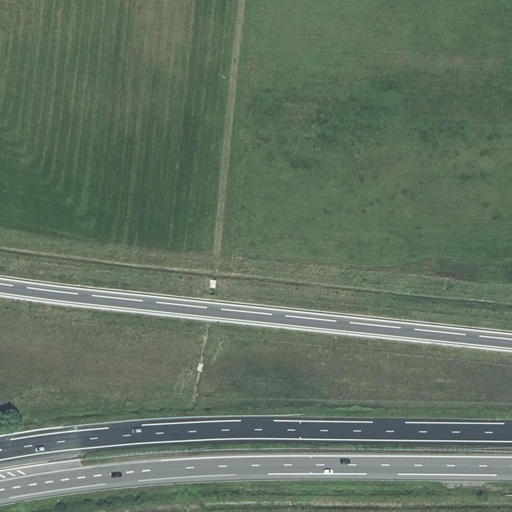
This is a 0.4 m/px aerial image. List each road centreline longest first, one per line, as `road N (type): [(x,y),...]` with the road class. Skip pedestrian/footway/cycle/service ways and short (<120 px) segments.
road 1 (motorway): [(511,344),(0,289)]
road 2 (motorway): [(0,490),(233,465),(511,465)]
road 3 (motorway): [(511,432),(228,429),(0,451)]
